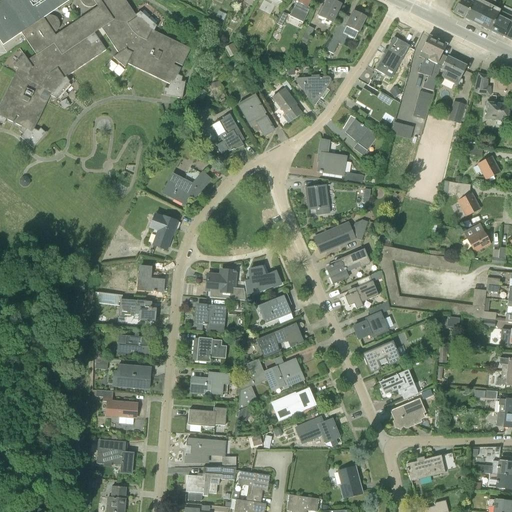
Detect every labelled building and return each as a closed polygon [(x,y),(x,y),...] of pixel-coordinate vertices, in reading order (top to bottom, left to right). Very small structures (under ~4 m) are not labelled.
[(0,126),(0,127),(0,126),(0,125),(0,122),(4,124),(6,119),(13,123),(16,115),(17,116),(19,117),(15,124),(22,127),(20,131),(23,134),(21,137),(20,136),(19,136),(33,148),(47,132),(46,132),(45,133),(40,129),(38,132),(34,129),(50,96),(55,98),(62,90),(69,82),(66,77),(106,50),(94,33),(101,28),(118,54),(113,57),(113,58),(117,61),(125,68),(127,64),(170,85),(168,89),(164,88),(163,94),(161,94),(161,95),(182,99),(185,81),(184,81),(184,83),(181,82),(182,78),(178,76),(181,69),(173,65),(174,63),(182,66),(191,49),(154,31),(157,26),(148,18),(140,12),(136,15),(125,0),(0,0),(0,33),(15,24),(36,55),(28,60),(24,55),(16,64),(13,67),(18,69),(0,105),(0,126)] [(304,13),(310,0),(296,0),(293,8),(304,13)] [(331,23),(340,5),(330,0),(326,0),(322,10),(320,9),(317,16),(331,23)] [(463,18),(465,19),(472,3),(466,0),(459,0),(453,13),(458,16),(459,18),(462,19),(463,18)] [(477,0),(473,0),(472,3),(465,19),(466,20),(466,21),(469,22),(471,22),(477,25),(488,0),(482,0),(481,2),(477,0)] [(488,0),(477,25),(483,28),(484,29),(486,30),(488,30),(490,31),(500,11),(492,7),(495,2),(493,1),(493,0),(488,0)] [(358,33),(365,17),(353,11),(350,18),(344,16),(326,51),(332,54),(337,43),(342,46),(347,36),(343,34),(346,27),(358,33)] [(500,11),(490,31),(502,37),(511,41),(511,23),(509,22),(511,17),(500,11)] [(282,27),(288,15),(281,12),(275,23),(282,27)] [(306,44),(313,29),(307,26),(300,41),(306,44)] [(422,88),(433,91),(439,70),(440,66),(436,64),(441,54),(446,45),(428,36),(420,52),(429,57),(428,60),(433,64),(430,76),(428,76),(426,83),(423,82),(422,88)] [(244,38),(240,43),(246,47),(250,42),(244,38)] [(394,38),(375,70),(383,75),(387,69),(394,73),(409,46),(394,38)] [(230,57),(238,53),(233,43),(225,48),(230,57)] [(265,66),(272,58),(266,53),(259,60),(265,66)] [(440,66),(439,70),(443,72),(440,78),(456,86),(463,70),(460,68),(461,64),(441,54),(436,64),(440,66)] [(478,74),(473,94),(489,96),(490,87),(486,87),(488,77),(478,74)] [(314,104),(329,82),(329,81),(329,80),(329,79),(328,78),(326,78),(296,80),(296,83),(314,104)] [(288,92),(292,89),(286,81),(282,84),(288,92)] [(394,99),(401,94),(397,87),(389,91),(394,99)] [(290,122),(302,114),(293,103),(295,102),(284,88),(271,98),(290,122)] [(376,99),(362,90),(358,99),(367,104),(366,107),(372,111),(370,117),(378,122),(383,113),(395,120),(399,104),(380,93),(376,99)] [(430,101),(432,95),(419,92),(418,98),(430,101)] [(265,118),(263,114),(265,113),(254,95),(238,104),(249,122),(255,118),(258,122),(256,123),(264,136),(273,130),(266,118),(265,118)] [(416,104),(428,108),(430,101),(418,98),(416,104)] [(508,126),(510,106),(504,106),(504,105),(496,104),(496,102),(487,101),(486,110),(487,110),(486,118),(497,119),(496,125),(508,126)] [(460,124),(465,105),(453,102),(448,120),(454,122),(460,124)] [(414,110),(427,114),(428,108),(416,104),(414,110)] [(414,110),(412,116),(425,120),(427,114),(414,110)] [(236,137),(233,131),(237,129),(230,115),(204,131),(222,162),(237,153),(245,149),(237,136),(236,137)] [(367,130),(354,121),(345,133),(353,139),(354,138),(359,141),(353,149),(362,156),(377,136),(367,130)] [(400,124),(399,124),(394,122),(391,134),(397,136),(400,124)] [(397,136),(403,138),(407,126),(406,126),(404,125),(401,124),(400,124),(397,136)] [(407,126),(403,138),(410,140),(413,128),(408,126),(407,126)] [(343,175),(346,158),(326,155),(327,142),(321,141),(319,154),(322,155),(321,163),(318,162),(317,172),(343,175)] [(481,157),(482,149),(472,148),(471,156),(481,157)] [(499,173),(491,157),(477,164),(486,180),(499,173)] [(362,184),(363,176),(347,174),(346,182),(362,184)] [(192,186),(172,176),(164,193),(184,204),(189,195),(195,198),(198,191),(199,192),(209,180),(202,175),(192,186)] [(30,182),(27,179),(22,179),(20,182),(20,187),(23,190),(27,190),(30,187),(30,182)] [(455,194),(458,201),(457,201),(466,217),(479,210),(471,194),(470,194),(469,192),(470,185),(461,184),(455,183),(448,183),(447,193),(455,194)] [(329,213),(325,186),(305,188),(308,210),(316,209),(316,215),(329,213)] [(163,218),(155,215),(150,228),(158,231),(153,245),(166,250),(176,222),(163,217),(163,218)] [(340,228),(314,239),(320,253),(354,239),(361,241),(367,222),(362,220),(354,224),(353,228),(342,232),(340,228)] [(371,234),(375,224),(369,222),(366,232),(371,234)] [(490,244),(483,231),(467,239),(474,253),(490,244)] [(378,259),(380,270),(393,267),(392,261),(398,262),(401,250),(381,246),(378,259)] [(498,264),(499,248),(493,247),(491,263),(498,264)] [(499,248),(498,264),(504,265),(506,249),(499,248)] [(369,264),(363,250),(340,260),(340,262),(327,268),(333,284),(347,278),(344,270),(346,269),(345,268),(358,263),(360,268),(369,264)] [(401,250),(398,262),(404,263),(407,252),(401,250)] [(407,252),(404,263),(410,265),(413,253),(407,252)] [(413,253),(410,265),(416,266),(419,254),(413,253)] [(419,254),(416,266),(422,267),(424,255),(419,254)] [(150,268),(140,267),(138,290),(163,292),(163,281),(150,280),(150,268)] [(261,267),(249,270),(250,289),(258,287),(260,291),(280,283),(275,272),(265,277),(261,267)] [(380,270),(382,276),(394,273),(393,267),(380,270)] [(223,277),(207,275),(205,291),(218,292),(218,293),(233,294),(235,272),(224,271),(223,277)] [(382,276),(383,281),(396,279),(394,273),(382,276)] [(383,281),(384,287),(397,284),(396,279),(383,281)] [(378,296),(371,281),(349,291),(351,294),(344,297),(348,306),(353,304),(356,310),(362,307),(360,303),(378,296)] [(385,293),(398,290),(397,284),(384,287),(385,293)] [(385,293),(388,309),(399,296),(398,290),(385,293)] [(119,295),(99,293),(97,304),(117,306),(119,295)] [(265,324),(285,317),(290,314),(283,296),(275,300),(258,306),(265,324)] [(403,310),(405,297),(399,297),(399,296),(388,309),(403,310)] [(228,307),(228,301),(215,300),(215,306),(211,306),(210,310),(206,309),(207,305),(198,305),(196,324),(203,325),(207,326),(207,325),(224,326),(225,307),(228,307)] [(473,300),(472,305),(471,318),(483,320),(483,312),(485,302),(473,300)] [(151,303),(121,301),(120,315),(133,316),(133,314),(140,315),(139,320),(154,321),(155,310),(151,309),(151,308),(150,308),(151,303)] [(389,311),(388,309),(386,303),(368,311),(371,318),(370,318),(370,316),(366,318),(367,321),(353,327),(359,340),(371,335),(372,338),(387,332),(380,315),(389,311)] [(483,320),(484,320),(494,321),(495,314),(483,312),(483,320)] [(444,328),(456,329),(457,319),(445,318),(444,328)] [(494,321),(484,320),(483,327),(494,328),(494,321)] [(298,330),(295,325),(257,341),(264,357),(278,351),(276,344),(288,341),(291,348),(303,343),(301,338),(297,339),(295,332),(298,330)] [(511,330),(504,330),(504,335),(503,343),(511,344),(511,330)] [(153,339),(126,336),(126,345),(119,344),(118,354),(150,356),(151,347),(152,347),(153,339)] [(193,361),(198,361),(208,362),(209,359),(210,359),(210,357),(224,358),(225,348),(220,347),(220,342),(211,341),(211,340),(198,339),(198,340),(194,340),(193,361)] [(243,344),(240,339),(234,342),(236,347),(243,344)] [(399,361),(391,343),(363,355),(371,373),(379,369),(376,362),(385,358),(389,366),(399,361)] [(446,363),(446,348),(439,348),(438,363),(446,363)] [(302,377),(295,360),(283,364),(280,357),(273,360),(276,368),(264,373),(261,367),(240,375),(237,411),(258,402),(252,387),(267,380),(272,391),(284,386),(284,388),(291,385),(290,382),(302,377)] [(502,365),(502,372),(511,372),(511,359),(500,359),(499,365),(502,365)] [(148,368),(122,366),(121,375),(129,376),(128,387),(148,389),(149,380),(147,380),(148,368)] [(418,394),(408,370),(379,383),(383,393),(390,390),(391,393),(399,390),(403,400),(418,394)] [(511,372),(502,372),(501,378),(498,378),(497,385),(511,386),(511,372)] [(208,379),(191,378),(190,389),(195,389),(194,394),(204,395),(205,390),(210,390),(210,394),(221,395),(222,384),(227,384),(228,375),(209,374),(208,379)] [(314,406),(308,390),(291,397),(291,396),(272,403),(279,420),(314,406)] [(128,405),(116,404),(116,403),(111,402),(112,392),(96,391),(96,397),(103,398),(103,403),(107,403),(106,416),(134,418),(134,416),(136,417),(137,405),(135,405),(135,404),(128,403),(128,405)] [(495,400),(496,392),(482,391),(481,398),(484,398),(484,399),(495,400)] [(424,413),(418,400),(394,411),(396,414),(392,415),(395,422),(393,423),(395,428),(397,427),(398,429),(404,426),(404,427),(405,428),(406,428),(407,428),(420,423),(419,420),(423,419),(421,414),(424,413)] [(505,406),(504,414),(511,414),(511,400),(506,400),(499,400),(498,405),(505,406)] [(250,416),(247,407),(237,411),(236,421),(246,422),(250,416)] [(213,412),(189,410),(187,425),(214,428),(215,424),(225,425),(226,409),(213,408),(213,412)] [(511,414),(504,414),(504,421),(497,420),(496,426),(503,427),(511,428),(511,414)] [(322,424),(319,419),(295,429),(302,444),(326,434),(329,442),(339,438),(335,429),(333,430),(329,421),(322,424)] [(279,429),(273,431),(276,438),(282,435),(279,429)] [(262,444),(260,436),(251,438),(253,446),(262,444)] [(224,442),(186,440),(186,447),(189,447),(189,453),(185,453),(185,462),(200,462),(200,459),(207,460),(207,455),(223,455),(224,442)] [(114,461),(113,465),(120,465),(120,473),(131,474),(132,454),(123,453),(123,443),(99,441),(97,464),(103,464),(105,459),(114,461)] [(451,453),(406,464),(411,482),(445,473),(444,470),(455,468),(451,453)] [(222,467),(236,468),(236,457),(222,458),(222,467)] [(493,461),(491,475),(511,476),(511,463),(499,462),(493,461)] [(236,468),(222,467),(221,479),(234,480),(236,468)] [(343,498),(361,494),(355,468),(338,472),(342,486),(340,487),(343,498)] [(248,486),(246,501),(261,503),(263,491),(268,491),(271,475),(240,471),(238,484),(248,486)] [(469,481),(470,473),(462,472),(461,480),(469,481)] [(511,476),(491,475),(490,474),(488,487),(496,488),(511,490),(511,476)] [(217,478),(187,476),(186,484),(188,484),(187,492),(216,494),(217,478)] [(123,511),(126,488),(112,486),(111,499),(108,498),(106,511),(123,511)] [(460,500),(465,495),(459,489),(455,495),(460,500)] [(292,511),(305,511),(306,510),(315,511),(316,511),(318,499),(290,495),(288,511),(292,511)] [(265,511),(266,503),(261,503),(246,501),(236,499),(231,499),(230,509),(234,510),(233,511),(265,511)] [(493,507),(492,511),(509,511),(511,503),(489,500),(488,507),(493,507)] [(447,511),(445,501),(434,504),(435,507),(429,508),(417,508),(417,511),(447,511)]
